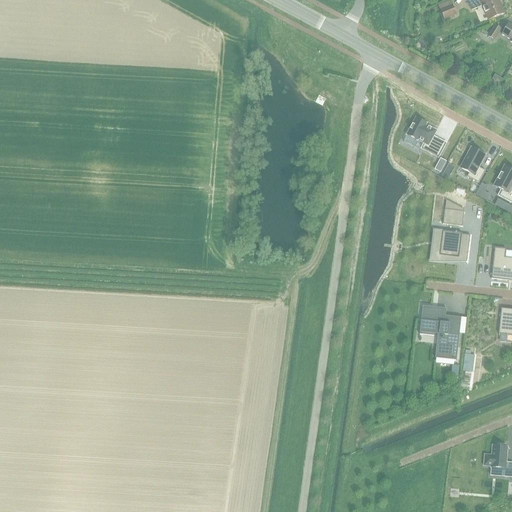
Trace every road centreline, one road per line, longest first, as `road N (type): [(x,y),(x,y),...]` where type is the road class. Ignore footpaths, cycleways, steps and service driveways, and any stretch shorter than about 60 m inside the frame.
road 1 (tertiary): [(301,511),(360,99)]
road 2 (secondary): [(511,128),(376,56)]
